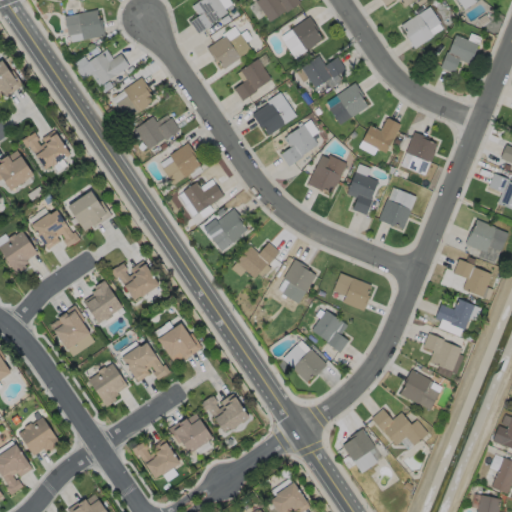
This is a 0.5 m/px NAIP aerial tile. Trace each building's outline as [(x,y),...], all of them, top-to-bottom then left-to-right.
[(210,24),(196,34),(188,22),(197,16),(190,6),(199,0),(216,0),(225,13),(210,23),(210,24)] [(255,0),(295,0),(298,3),(284,13),(283,12),(267,23),(253,2),(255,0)] [(476,0),(457,0),(463,9),(476,0)] [(427,7),(438,23),(437,24),(440,28),(430,35),(431,36),(413,49),(403,35),(404,34),(399,25),(415,14),(416,15),(427,7)] [(94,10),(95,15),(96,15),(97,19),(99,19),(102,35),(80,39),(79,33),(66,35),(62,16),(94,10)] [(313,45),(304,51),(303,51),(292,59),(281,43),(292,35),(288,29),(306,17),(314,28),(313,29),(319,39),(312,44),(313,45)] [(238,34),(249,50),(221,69),(215,60),(213,62),(204,48),(223,36),(227,41),(238,34)] [(476,44),(468,64),(457,60),(452,73),(438,68),(445,52),(446,53),(453,35),(476,44)] [(99,52),(106,61),(118,53),(127,65),(100,83),(85,61),(99,52)] [(316,56),(322,66),(335,57),(343,69),(329,79),(328,78),(312,89),(298,68),(316,56)] [(254,91),(240,101),(232,89),(245,80),(238,71),(255,59),(269,79),(253,90),(254,91)] [(0,60),(1,60),(15,83),(0,92),(0,60)] [(145,105),(135,111),(124,119),(113,103),(124,95),(120,89),(139,77),(147,88),(145,90),(151,99),(144,104),(145,105)] [(364,106),(337,125),(326,109),(337,102),(333,96),(352,83),(360,95),(357,96),(364,106)] [(283,125),(265,136),(259,127),(258,128),(249,115),(266,104),(264,101),(277,92),(293,116),(282,123),(283,125)] [(150,116),(156,125),(168,117),(177,129),(162,139),(162,138),(146,149),(132,128),(150,116)] [(385,118),(397,125),(396,125),(397,126),(383,153),(359,141),(367,126),(377,131),(384,119),(385,119),(385,118)] [(300,157),(286,167),(277,155),(288,148),(281,138),(284,136),(301,124),(315,145),(299,156),(300,157)] [(27,142),(45,171),(71,154),(53,125),(27,142)] [(432,152),(422,176),(404,168),(409,156),(402,153),(411,132),(428,139),(427,141),(434,144),(431,151),(432,152)] [(192,170),(182,177),(181,177),(170,184),(159,168),(170,160),(166,155),(185,142),(194,155),(192,157),(197,164),(191,169),(192,170)] [(511,164),(497,158),(503,145),(511,148),(511,164)] [(0,160),(0,174),(11,190),(35,173),(18,148),(0,160)] [(327,155),(344,164),(337,176),(338,176),(333,187),(332,186),(328,193),(320,189),(319,191),(304,184),(319,155),(325,159),(326,156),(327,155)] [(369,200),(363,215),(350,210),(354,198),(344,194),(345,191),(352,172),(375,181),(368,199),(369,200)] [(511,183),(511,210),(494,204),(499,193),(485,187),(491,173),(507,180),(506,181),(511,183)] [(194,182),(200,190),(212,183),(221,195),(195,213),(180,191),(194,182)] [(413,197),(400,230),(390,226),(375,220),(384,199),(385,200),(390,187),(413,197)] [(66,206),(84,232),(109,214),(92,189),(66,206)] [(31,225),(47,250),(74,233),(57,207),(31,225)] [(239,235),(219,251),(207,236),(218,227),(213,222),(231,208),(241,221),(239,222),(245,230),(238,235),(239,235)] [(493,228),(506,234),(499,251),(487,246),(484,253),(463,244),(470,229),(471,229),(475,219),(493,227),(493,228)] [(0,242),(0,248),(14,270),(38,254),(21,228),(0,242)] [(277,252),(265,265),(264,264),(252,278),(233,261),(247,246),(256,253),(266,242),(277,252)] [(115,275),(132,301),(158,285),(141,258),(115,275)] [(313,275),(303,292),(296,304),(279,294),(286,282),(280,278),(292,259),(306,267),(304,270),(313,275)] [(490,274),(481,298),(461,290),(465,278),(451,273),(457,259),(473,266),(472,268),(490,274)] [(367,295),(361,310),(340,302),(343,295),(331,291),(338,273),(369,285),(365,295),(367,295)] [(81,299),(98,324),(122,307),(105,282),(81,299)] [(473,306),(462,331),(433,319),(439,304),(452,310),(456,299),(473,306)] [(50,326),(65,348),(90,331),(74,309),(50,326)] [(346,340),(337,352),(323,342),(324,341),(309,330),(323,309),(345,325),(338,335),(346,340)] [(156,339),(174,365),(200,347),(183,321),(156,339)] [(459,349),(450,372),(427,363),(431,351),(421,347),(426,334),(443,340),(442,342),(459,349)] [(120,356),(137,383),(164,365),(147,339),(120,356)] [(293,344),(303,353),(308,348),(324,364),(313,375),(311,374),(304,382),(279,358),(293,344)] [(11,374),(0,381),(0,350),(6,359),(3,361),(11,374)] [(88,380),(106,404),(131,386),(113,362),(88,380)] [(437,393),(428,410),(417,404),(416,405),(398,395),(402,387),(401,386),(410,370),(429,380),(426,387),(437,393)] [(205,406),(222,433),(248,417),(230,390),(205,406)] [(385,414),(390,420),(398,414),(399,413),(400,414),(409,425),(415,420),(426,434),(412,446),(404,437),(395,445),(382,431),(381,432),(369,418),(375,414),(381,409),(385,414)] [(170,429),(187,454),(213,436),(196,412),(170,429)] [(511,417),(511,450),(489,441),(496,425),(504,429),(509,416),(511,417)] [(40,418),(58,444),(48,451),(47,449),(42,451),(41,449),(31,456),(16,434),(22,429),(21,428),(28,423),(29,425),(39,418),(40,417),(40,418)] [(373,447),(351,462),(340,446),(348,441),(346,438),(361,428),(373,447)] [(134,452),(154,480),(180,461),(161,434),(134,452)] [(33,469),(20,478),(17,473),(13,477),(16,481),(18,480),(23,487),(17,491),(17,492),(11,496),(6,488),(8,486),(0,473),(0,455),(16,445),(33,469)] [(500,457),(511,462),(511,477),(504,494),(488,487),(500,457)] [(268,499),(276,511),(301,511),(310,506),(293,482),(268,499)] [(91,494),(103,511),(65,511),(64,510),(81,498),(83,500),(91,494)] [(473,511),(477,495),(498,499),(495,511),(473,511)]
